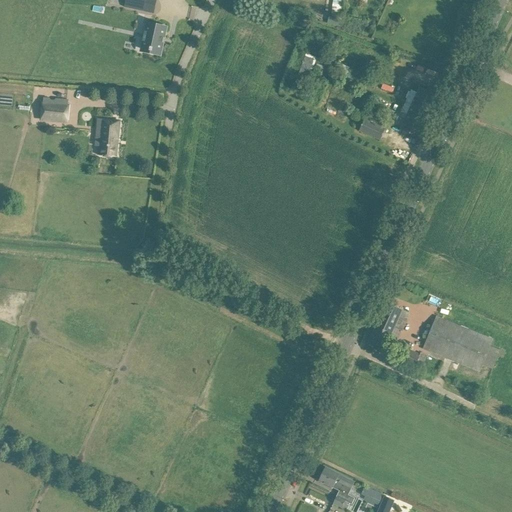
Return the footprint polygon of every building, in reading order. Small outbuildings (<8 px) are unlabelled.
[(145,0),(125,0),(124,7),(143,11),(143,10),(147,11),(148,7),(144,6),(145,0)] [(340,15),(340,0),(331,0),(331,15),(340,15)] [(142,41),(144,42),(142,48),(160,52),(165,28),(148,24),(146,30),(144,30),(142,41)] [(312,53),(319,55),(321,50),(314,47),(312,53)] [(307,72),(313,56),(306,53),(296,78),(301,80),(303,75),(304,75),(305,71),(307,72)] [(315,56),(309,73),(311,74),(318,58),(315,56)] [(438,95),(429,91),(420,87),(417,92),(411,89),(401,111),(407,114),(401,129),(410,133),(419,137),(438,95)] [(41,118),(67,120),(69,105),(68,105),(68,100),(56,99),(54,100),(50,100),(49,98),(44,98),(43,103),(41,118)] [(96,137),(95,146),(100,146),(99,155),(108,156),(108,158),(113,158),(113,157),(117,157),(120,121),(98,119),(97,127),(97,129),(96,135),(96,137)] [(380,140),(386,129),(364,119),(359,130),(380,140)] [(369,341),(384,348),(394,327),(402,330),(410,313),(387,303),(369,341)] [(500,350),(490,346),(493,339),(436,316),(423,349),(480,372),(482,365),(492,369),(500,350)] [(420,355),(406,349),(397,345),(392,357),(415,367),(417,362),(423,365),(427,355),(421,352),(420,355)] [(355,482),(334,472),(325,467),(319,480),(339,490),(333,503),(342,507),(345,501),(352,504),(355,498),(348,495),(355,482)] [(367,496),(366,499),(379,504),(383,494),(364,486),(361,494),(367,496)] [(385,496),(378,511),(389,511),(394,500),(385,496)]
